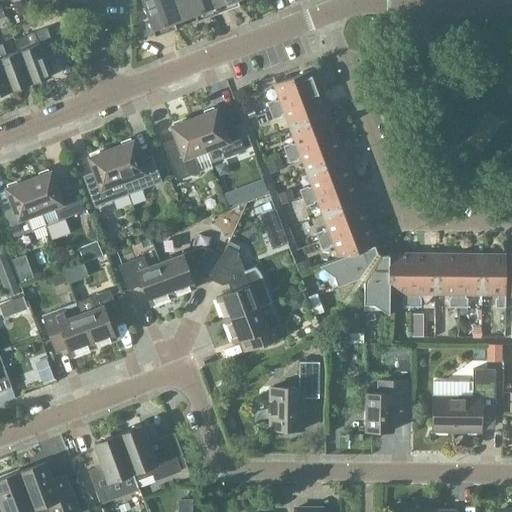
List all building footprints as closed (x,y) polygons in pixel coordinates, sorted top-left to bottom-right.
[(164,26),(183,18),(176,0),(140,0),(154,37),(166,32),(164,26)] [(205,18),(217,13),(212,0),(176,0),(183,18),(203,11),(205,18)] [(226,2),(232,0),(212,0),(217,13),(229,9),(226,2)] [(24,35),(13,39),(16,46),(17,51),(30,83),(51,76),(43,54),(54,50),(46,27),(24,35)] [(30,83),(17,51),(5,55),(1,43),(0,43),(0,65),(10,91),(30,83)] [(0,94),(10,91),(0,65),(0,94)] [(269,111),(317,93),(308,70),(275,83),(280,97),(265,102),(269,111)] [(291,127),(325,115),(317,93),(269,111),(272,119),(286,114),(291,127)] [(193,117),(205,150),(217,145),(222,158),(243,150),(234,124),(222,129),(215,109),(193,117)] [(285,154),(333,136),(325,115),(291,127),(296,140),(282,146),(285,154)] [(192,155),(205,150),(193,117),(170,126),(178,146),(164,151),(176,180),(198,172),(192,155)] [(307,171),(341,158),(333,136),(285,154),(288,163),(303,158),(307,171)] [(127,194),(161,181),(151,155),(140,160),(132,140),(110,148),(122,181),(127,194)] [(109,186),(122,181),(110,148),(87,157),(95,176),(84,181),(93,207),(114,199),(109,186)] [(301,198),(349,180),(341,158),(307,171),(312,184),(298,189),(301,198)] [(44,225),(57,220),(78,212),(68,186),(57,191),(50,171),(27,179),(44,225)] [(11,238),(44,225),(27,179),(5,188),(12,207),(1,212),(11,238)] [(324,214),(357,201),(349,180),(301,198),(304,206),(319,201),(324,214)] [(317,241),(366,223),(357,201),(324,214),(329,227),(314,233),(317,241)] [(361,250),(361,251),(374,246),(366,223),(317,241),(321,250),(335,244),(340,257),(340,258),(361,250)] [(211,280),(221,255),(202,246),(159,262),(172,296),(194,288),(187,268),(196,264),(200,275),(211,280)] [(255,266),(244,270),(236,251),(225,246),(221,255),(211,280),(221,285),(232,281),(235,290),(215,297),(224,320),(272,302),(266,286),(264,282),(262,278),(260,274),(259,272),(257,270),(255,266)] [(365,262),(361,251),(361,250),(340,258),(340,257),(318,265),(333,276),(336,285),(359,278),(368,264),(365,262)] [(172,296),(159,262),(146,267),(142,255),(118,265),(127,290),(142,284),(149,305),(172,296)] [(410,307),(411,255),(387,255),(387,269),(388,269),(387,291),(388,291),(401,291),(401,307),(410,307)] [(434,292),(434,256),(411,255),(410,307),(420,307),(420,291),(434,292)] [(457,307),(457,256),(434,256),(434,292),(448,292),(448,307),(457,307)] [(480,292),(480,256),(457,256),(457,307),(466,307),(466,292),(480,292)] [(504,308),(504,256),(480,256),(480,292),(494,292),(494,307),(504,308)] [(375,269),(373,267),(372,267),(362,280),(363,304),(373,304),(388,314),(388,291),(387,291),(388,269),(387,269),(375,269)] [(75,302),(92,347),(115,339),(107,319),(118,314),(109,289),(75,302)] [(315,296),(306,299),(310,308),(318,305),(315,296)] [(70,356),(92,347),(75,302),(41,315),(56,353),(67,349),(70,356)] [(272,302),(224,320),(232,342),(239,339),(243,351),(281,336),(274,316),(262,320),(258,308),(272,302)] [(318,305),(310,308),(313,317),(322,314),(318,305)] [(352,334),(343,334),(343,343),(352,343),(352,334)] [(362,334),(352,334),(352,343),(362,343),(362,334)] [(501,348),(485,349),(485,366),(502,365),(501,348)] [(0,390),(10,387),(0,359),(0,390)] [(269,429),(301,430),(302,398),(318,398),(318,362),(298,362),(298,387),(270,387),(269,429)] [(494,412),(494,369),(472,369),(471,396),(432,396),(431,431),(454,431),(454,429),(461,429),(461,431),(480,432),(480,411),(494,412)] [(406,408),(406,380),(378,380),(377,393),(365,393),(365,430),(392,431),(392,408),(406,408)] [(157,441),(148,444),(141,426),(117,435),(135,481),(136,481),(153,474),(155,480),(181,470),(167,435),(157,439),(157,441)] [(136,481),(135,481),(117,435),(94,443),(104,470),(89,475),(100,503),(115,497),(114,495),(138,486),(136,481)] [(77,511),(63,473),(50,478),(44,462),(18,472),(32,509),(46,504),(48,511),(77,511)] [(23,511),(32,509),(18,472),(0,478),(0,503),(1,505),(0,505),(0,511),(23,511)]
